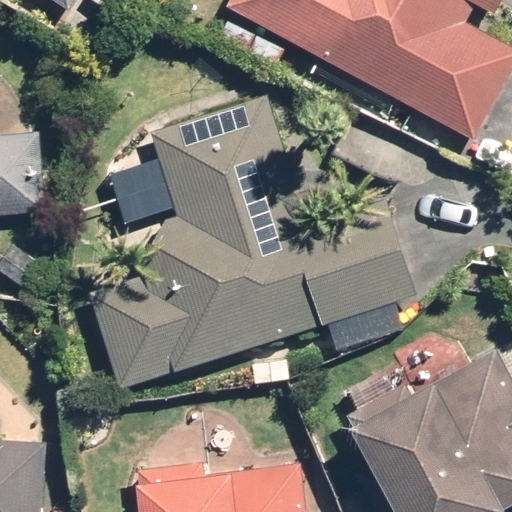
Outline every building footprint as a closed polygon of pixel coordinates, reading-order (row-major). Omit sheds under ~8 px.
[(27,0),(56,20),(69,0),(27,0)] [(511,66),(511,56),(462,31),(471,13),(486,21),(496,0),(223,0),(217,12),(471,144),(511,66)] [(85,296),(108,391),(318,335),(325,358),(398,339),(390,311),(406,306),(382,216),(301,238),(296,222),(309,219),(296,171),(280,175),(261,101),(148,132),(170,215),(167,219),(163,224),(160,228),(157,233),(154,238),(152,243),(149,248),(147,254),(145,259),(143,264),(141,270),(139,275),(85,296)] [(0,214),(39,212),(32,135),(0,138),(0,214)] [(511,405),(478,350),(327,443),(369,511),(491,511),(511,500),(511,405)] [(0,511),(38,511),(43,451),(0,447),(0,511)] [(301,511),(302,471),(132,468),(130,511),(301,511)]
